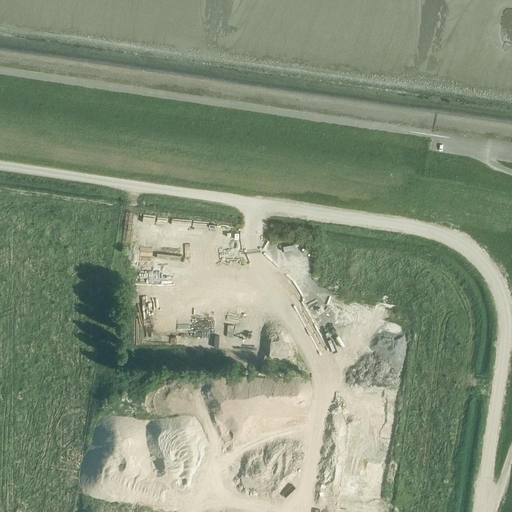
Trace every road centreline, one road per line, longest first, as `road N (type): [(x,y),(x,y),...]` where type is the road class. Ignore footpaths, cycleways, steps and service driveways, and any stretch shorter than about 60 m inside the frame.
road 1 (unclassified): [(481,511),(505,330),(490,273),(461,245),(412,228),(0,165)]
road 2 (track): [(254,201),(242,285),(306,315),(321,417),(309,511)]
road 3 (track): [(190,511),(195,497),(309,510)]
